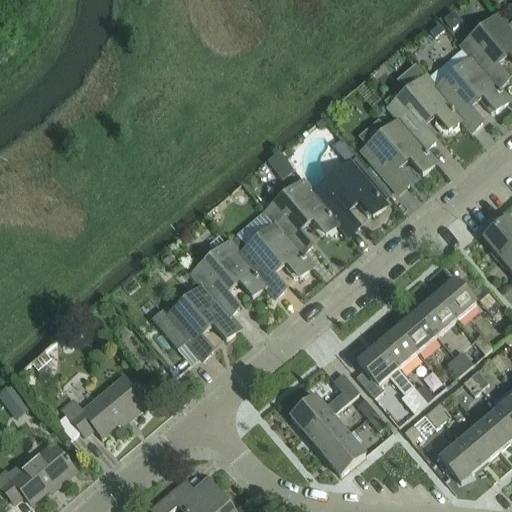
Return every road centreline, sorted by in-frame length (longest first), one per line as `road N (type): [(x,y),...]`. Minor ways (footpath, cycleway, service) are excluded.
road 1 (residential): [(203,415),(511,155)]
road 2 (residential): [(401,511),(301,500),(270,485),(203,415)]
road 3 (residential): [(87,511),(203,415)]
